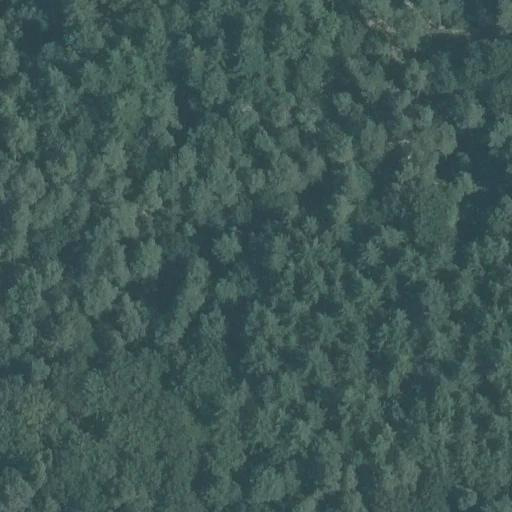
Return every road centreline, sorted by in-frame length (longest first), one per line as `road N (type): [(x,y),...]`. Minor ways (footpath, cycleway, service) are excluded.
road 1 (track): [(217,472),(372,480),(511,504)]
road 2 (track): [(0,115),(232,0)]
road 3 (track): [(0,490),(217,472)]
